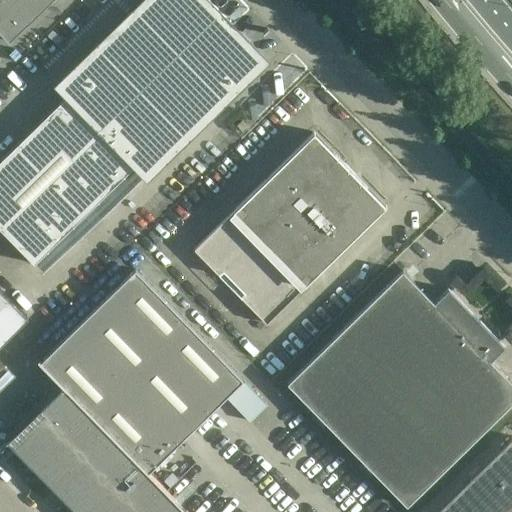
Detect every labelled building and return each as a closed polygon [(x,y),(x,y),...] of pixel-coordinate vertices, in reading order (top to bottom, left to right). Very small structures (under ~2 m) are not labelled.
[(0,0),(0,31),(9,41),(50,0),(0,0)] [(145,189),(271,66),(205,0),(146,0),(51,94),(63,106),(0,167),(0,237),(32,270),(131,174),(145,189)] [(265,323),(385,206),(313,131),(193,248),(265,323)] [(10,436),(84,511),(187,511),(148,471),(242,379),(134,268),(38,362),(62,386),(10,436)] [(406,504),(511,400),(511,382),(489,360),(493,356),(504,346),(447,287),(436,298),(437,298),(433,302),(401,269),(286,382),(406,504)] [(0,342),(28,315),(0,285),(0,342)]
